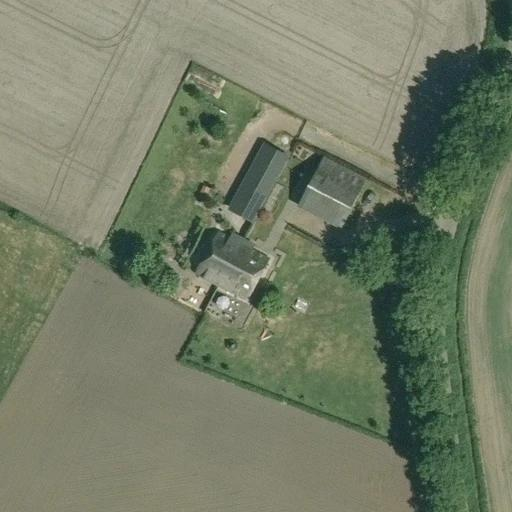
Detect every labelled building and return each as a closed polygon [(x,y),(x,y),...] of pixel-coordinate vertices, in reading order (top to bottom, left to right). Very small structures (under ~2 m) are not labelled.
[(266,147),(260,158),(281,170),(287,159),(266,147)] [(368,180),(328,159),(304,206),(344,226),(368,180)] [(270,190),(249,179),(238,200),(258,211),(270,190)] [(235,259),(243,245),(219,232),(197,273),(220,285),(234,258),(235,259)] [(270,259),(243,245),(235,259),(234,258),(220,285),(249,300),(270,259)]
